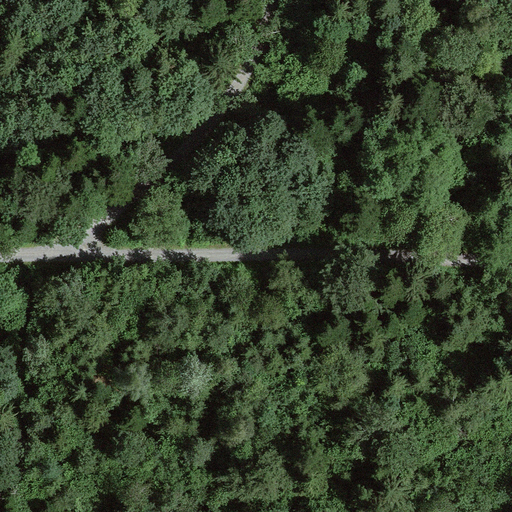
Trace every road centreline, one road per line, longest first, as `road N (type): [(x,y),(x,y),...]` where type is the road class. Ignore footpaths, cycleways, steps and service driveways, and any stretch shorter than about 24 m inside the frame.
road 1 (track): [(0,255),(511,262)]
road 2 (track): [(54,256),(101,224),(209,124),(256,52),(271,0)]
